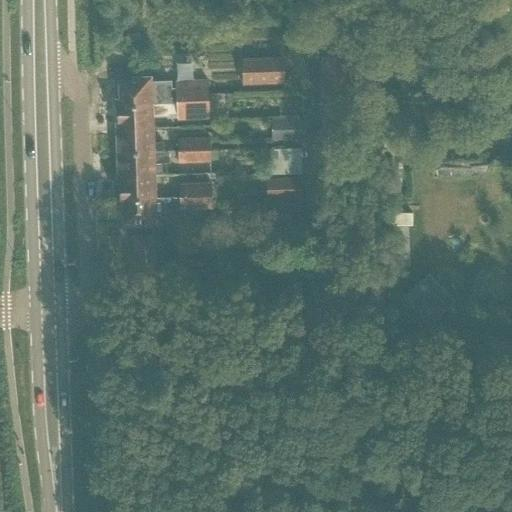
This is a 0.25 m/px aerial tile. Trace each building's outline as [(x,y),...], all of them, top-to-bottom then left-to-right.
[(352,94),(351,53),(323,54),(324,94),(352,94)] [(242,88),(283,87),(283,60),(241,61),(242,88)] [(115,99),(115,106),(150,105),(176,103),(208,102),(207,80),(175,81),(175,88),(170,88),(170,81),(150,82),(149,79),(131,79),(131,82),(119,82),(120,99),(115,99)] [(361,97),(361,105),(361,119),(406,119),(405,97),(361,97)] [(208,102),(176,103),(176,116),(208,114),(208,102)] [(150,105),(115,106),(116,129),(151,128),(150,105)] [(299,118),(271,118),(271,140),(299,139),(299,118)] [(151,128),(116,129),(117,152),(152,151),(151,128)] [(209,138),(177,139),(177,151),(209,150),(209,138)] [(209,150),(177,151),(178,163),(210,162),(209,150)] [(152,151),(117,152),(118,176),(153,175),(152,151)] [(153,175),(118,176),(118,200),(153,198),(153,175)] [(300,177),(266,178),(267,200),(301,199),(300,177)] [(179,185),(179,197),(211,196),(211,184),(179,185)] [(179,197),(153,198),(118,200),(119,206),(123,206),(124,223),(136,222),(136,225),(154,225),(154,222),(182,221),(181,209),(212,208),(211,196),(179,197)] [(153,256),(152,237),(134,238),(135,257),(130,257),(130,282),(157,281),(156,256),(153,256)] [(283,294),(301,294),(301,270),(283,270),(283,294)] [(353,283),(352,294),(350,313),(381,316),(384,273),(360,271),(359,284),(353,283)] [(427,271),(400,297),(428,326),(456,300),(427,271)]
